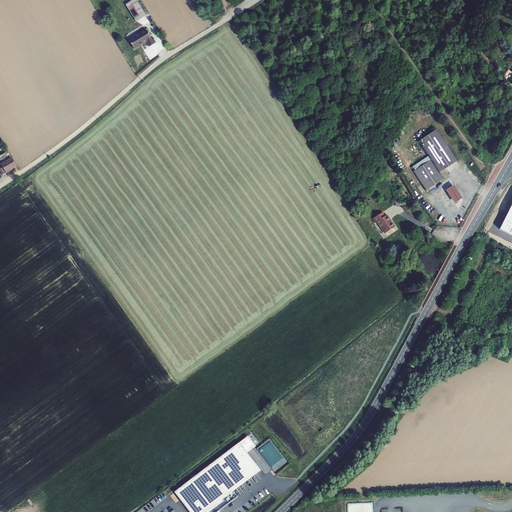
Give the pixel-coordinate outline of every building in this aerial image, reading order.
[(136,22),(146,16),(136,0),(133,0),(125,5),(136,22)] [(149,47),(155,44),(151,38),(145,29),(128,40),(134,50),(139,47),(139,48),(147,43),(149,47)] [(440,173),(457,161),(436,130),(419,141),(431,160),(414,172),(426,191),(444,179),(440,173)] [(0,163),(11,157),(8,151),(0,155),(0,163),(0,164),(1,164),(0,163)] [(11,157),(0,163),(1,164),(2,167),(0,168),(0,170),(2,175),(17,166),(11,157)] [(462,198),(453,185),(446,190),(454,204),(462,198)] [(511,203),(499,230),(511,236),(511,203)] [(377,222),(385,234),(395,227),(391,222),(390,222),(386,216),(385,216),(382,212),(373,219),(375,223),(377,222)] [(238,442),(174,492),(188,511),(216,511),(237,497),(233,491),(260,470),(247,453),(255,446),(248,436),(239,443),(238,442)] [(373,511),(374,502),(349,503),(349,509),(354,508),(354,511),(373,511)]
